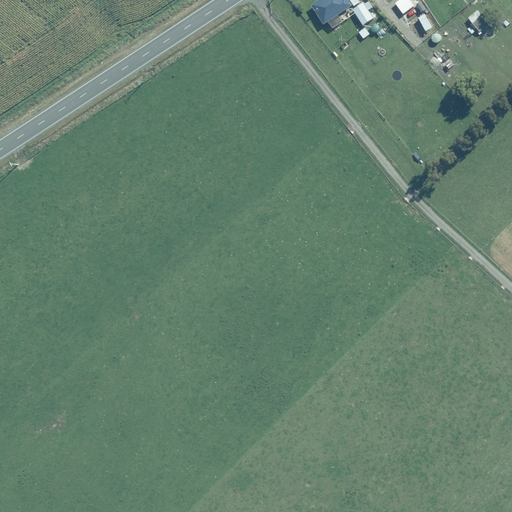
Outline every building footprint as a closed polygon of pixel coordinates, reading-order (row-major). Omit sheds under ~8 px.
[(347,0),(323,0),(315,6),(327,24),(328,22),(332,28),(340,22),(338,18),(353,8),(347,0)] [(410,0),(400,0),(396,4),(406,15),(417,5),(415,3),(414,4),(410,0)] [(374,8),(370,1),(354,12),(358,17),(365,27),(375,20),(370,11),(374,8)] [(479,9),(469,19),(482,33),(492,23),(479,9)] [(416,22),(410,27),(417,35),(423,29),(416,22)]
